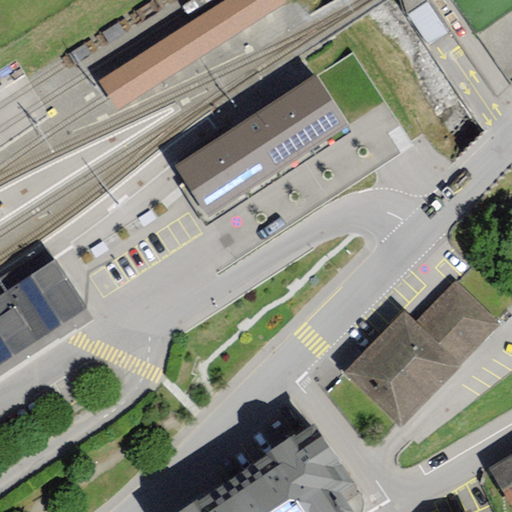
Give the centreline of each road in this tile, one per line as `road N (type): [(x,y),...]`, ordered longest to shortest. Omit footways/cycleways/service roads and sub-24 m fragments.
road 1 (residential): [(419,231),(385,211),(330,217),(170,318),(126,398),(0,486)]
road 2 (tertiary): [(128,511),(198,456),(283,365)]
road 3 (tertiary): [(283,365),(419,231)]
road 4 (residential): [(400,511),(283,365)]
road 5 (residential): [(401,511),(511,440)]
